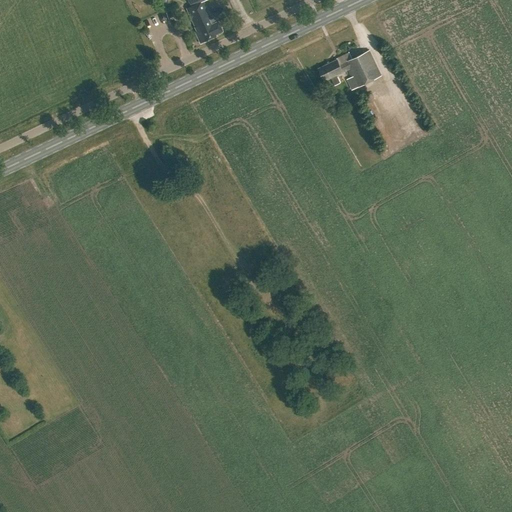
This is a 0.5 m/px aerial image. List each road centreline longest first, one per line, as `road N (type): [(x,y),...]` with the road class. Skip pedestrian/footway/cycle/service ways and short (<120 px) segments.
road 1 (primary): [(0,170),(362,0)]
road 2 (unclassified): [(313,0),(0,148)]
road 3 (track): [(135,120),(261,294)]
